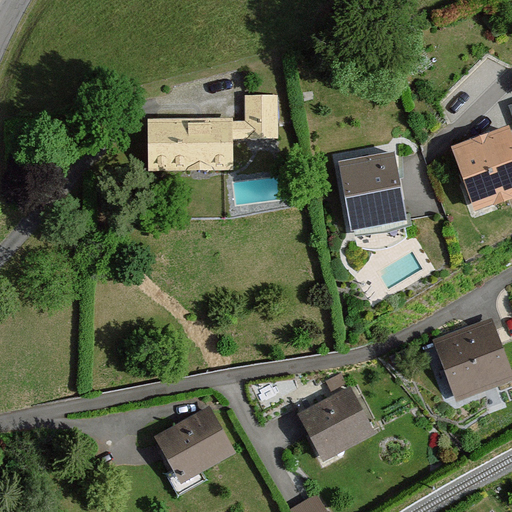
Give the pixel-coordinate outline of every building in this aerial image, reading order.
[(148,122),(148,173),(235,172),(234,142),(276,142),(276,99),(243,99),(243,121),(148,122)] [(511,138),(508,129),(452,150),(475,211),(511,197),(511,138)] [(394,152),(339,162),(351,230),(407,220),(394,152)] [(511,379),(487,320),(432,344),(457,404),(511,381),(511,379)] [(352,388),(300,414),(322,464),(375,438),(352,388)] [(207,412),(153,441),(179,489),(233,460),(207,412)]
